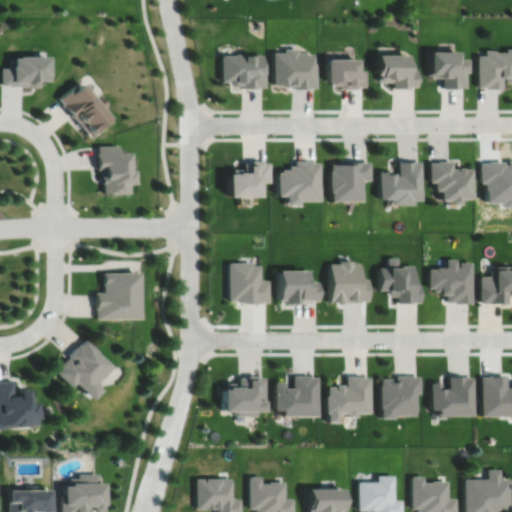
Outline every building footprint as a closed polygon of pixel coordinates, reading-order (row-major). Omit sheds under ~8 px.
[(269,50),(269,82),(276,82),(276,84),(286,84),(286,82),(288,82),(288,87),(304,87),(304,85),(312,85),(312,60),(309,60),(309,51),(302,51),(302,50),(294,50),(294,46),(279,46),(279,50),(269,50)] [(474,53),(474,85),(482,85),(482,86),(498,86),(499,74),(501,74),(501,79),(511,79),(511,46),(502,46),(502,49),(493,49),(493,48),(482,48),(482,53),(474,53)] [(425,48),(425,70),(426,70),(426,75),(439,75),(439,86),(455,86),(455,85),(462,85),(462,55),(454,55),(454,48),(425,48)] [(216,52),(216,79),(224,79),(224,83),(237,83),(237,86),(254,86),(254,85),(261,85),(261,62),(257,62),(257,52),(247,52),(237,52),(235,52),(235,51),(230,51),(230,52),(216,52)] [(372,52),(372,62),(370,62),(370,71),(375,71),(376,79),(389,79),(389,86),(406,86),(406,84),(414,84),(414,67),(403,67),(403,51),(372,52)] [(0,66),(0,82),(6,82),(6,83),(20,83),(20,85),(36,85),(36,78),(43,78),(43,71),(44,71),(44,67),(46,67),(46,64),(47,64),(47,60),(46,60),(46,57),(44,57),(44,53),(13,53),(13,54),(8,54),(8,55),(7,55),(7,66),(0,66)] [(321,55),(320,79),(328,79),(328,82),(338,83),(338,86),(354,86),(354,84),(362,84),(362,68),(353,68),(353,55),(321,55)] [(55,96),(60,102),(59,103),(69,116),(71,115),(87,135),(108,118),(99,106),(104,102),(95,92),(91,96),(78,80),(73,84),(72,82),(55,96)] [(94,144),(94,152),(92,152),(92,167),(96,167),(97,182),(98,182),(99,191),(125,190),(124,181),(130,181),(130,167),(125,167),(125,150),(115,150),(115,143),(94,144)] [(219,171),(219,193),(251,194),(251,186),(256,186),(256,180),(264,180),(264,160),(256,160),(256,159),(245,158),(245,160),(238,160),(238,169),(235,169),(235,167),(226,167),(225,171),(219,171)] [(271,170),(271,193),(279,193),(279,202),(293,202),(293,198),(314,198),(315,161),(306,161),(306,159),(289,159),(289,164),(283,164),(283,167),(275,167),(275,170),(271,170)] [(325,161),(325,168),(323,168),(323,189),(324,189),(324,198),(356,199),(356,178),(365,178),(365,160),(357,160),(357,159),(340,159),(340,161),(325,161)] [(373,169),(373,196),(384,196),(384,202),(407,202),(407,198),(417,198),(417,160),(409,160),(409,159),(394,159),(393,174),(390,174),(391,171),(384,171),(384,169),(373,169)] [(425,160),(424,179),(430,179),(430,189),(436,189),(436,197),(445,198),(445,202),(456,202),(456,196),(468,196),(468,166),(460,166),(453,166),(448,166),(448,159),(433,159),(432,160),(425,160)] [(374,266),(374,288),(383,288),(383,294),(393,294),(393,302),(409,302),(409,300),(417,300),(416,284),(410,284),(410,264),(397,264),(397,266),(394,266),(393,256),(383,256),(383,266),(374,266)] [(425,267),(425,286),(430,286),(430,290),(436,290),(436,293),(442,293),(442,301),(450,301),(450,302),(468,302),(468,261),(456,261),(456,266),(453,266),(453,258),(443,258),(443,266),(432,266),(432,267),(425,267)] [(324,262),(324,300),(331,300),(331,301),(340,301),(340,300),(356,300),(356,299),(364,299),(364,277),(356,277),(356,262),(349,262),(349,259),(335,259),(335,262),(324,262)] [(223,261),(224,299),(231,299),(231,301),(237,301),(237,302),(256,302),(256,301),(264,300),(264,279),(256,279),(256,263),(248,263),(248,261),(223,261)] [(476,275),(476,301),(502,302),(502,294),(511,294),(511,268),(506,268),(506,264),(492,264),(492,269),(486,269),(486,275),(476,275)] [(271,269),(272,298),(276,298),(277,301),(291,301),(291,300),(305,300),(305,298),(315,298),(314,280),(305,280),(305,268),(271,269)] [(97,271),(98,282),(99,282),(99,290),(90,290),(90,308),(91,308),(91,317),(135,317),(135,271),(97,271)] [(81,338),(75,344),(74,343),(63,354),(67,358),(66,359),(63,356),(56,364),(57,365),(52,371),(67,386),(71,382),(88,398),(97,389),(90,382),(107,365),(92,351),(93,350),(81,338)] [(477,376),(477,415),(511,415),(511,381),(510,381),(510,387),(503,387),(503,374),(485,375),(485,376),(477,376)] [(217,388),(217,410),(231,410),(231,415),(251,415),(251,410),(259,410),(259,401),(261,401),(261,376),(253,376),(253,375),(243,375),(243,376),(235,376),(235,386),(230,386),(230,382),(222,382),(222,388),(217,388)] [(270,381),(270,410),(278,410),(278,415),(314,415),(314,376),(306,376),(306,375),(288,375),(288,387),(281,387),(281,381),(270,381)] [(323,386),(323,395),(321,395),(321,412),(323,412),(323,421),(334,421),(334,412),(342,412),(342,416),(353,416),(353,412),(366,412),(366,376),(358,376),(358,375),(342,375),(342,386),(339,386),(339,384),(331,384),(331,386),(323,386)] [(376,377),(376,384),(375,384),(375,407),(376,407),(376,417),(390,417),(390,414),(411,414),(411,393),(416,393),(416,375),(408,375),(391,375),(391,381),(388,381),(388,377),(376,377)] [(427,381),(427,409),(435,409),(435,415),(470,415),(469,376),(461,376),(461,375),(445,375),(445,388),(437,388),(437,381),(427,381)] [(9,379),(0,380),(0,426),(6,426),(6,427),(19,425),(32,423),(30,401),(23,402),(22,388),(11,389),(12,394),(11,394),(9,379)] [(462,478),(461,511),(507,511),(507,478),(498,478),(498,469),(485,469),(485,478),(462,478)] [(57,494),(57,511),(83,511),(83,506),(87,506),(87,511),(97,511),(97,505),(100,505),(100,482),(95,482),(95,473),(75,473),(75,477),(67,477),(67,481),(60,481),(60,494),(57,494)] [(354,481),(354,509),(361,509),(361,511),(374,510),(374,511),(398,511),(398,499),(391,499),(391,475),(374,475),(374,481),(354,481)] [(408,475),(408,508),(415,508),(415,511),(453,511),(453,498),(445,498),(445,480),(429,480),(429,482),(421,482),(421,475),(408,475)] [(245,476),(245,508),(252,508),(252,511),(290,511),(290,498),(281,498),(281,481),(266,481),(266,483),(257,483),(257,476),(245,476)] [(192,477),(192,508),(213,508),(213,511),(236,511),(236,498),(228,498),(227,477),(192,477)] [(4,490),(4,502),(5,502),(5,511),(29,511),(31,511),(45,511),(45,490),(33,490),(33,485),(22,485),(22,490),(4,490)] [(303,489),(303,506),(303,511),(340,511),(340,489),(303,489)]
